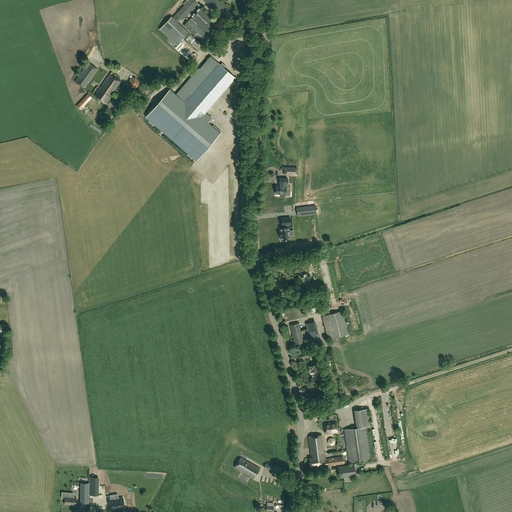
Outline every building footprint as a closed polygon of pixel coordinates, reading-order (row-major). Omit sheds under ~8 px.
[(198,4),(194,0),(186,0),(177,10),(178,11),(176,14),(182,20),(198,4)] [(203,0),(224,19),(231,12),(217,0),(203,0)] [(202,7),(190,19),(184,25),(202,43),(208,36),(196,25),(197,24),(209,35),(219,24),(209,14),(210,13),(207,10),(206,11),(202,7)] [(176,45),(188,32),(172,16),(160,29),(176,45)] [(131,55),(122,67),(130,74),(140,62),(131,55)] [(205,112),(235,77),(236,76),(232,73),(231,74),(210,56),(199,69),(198,68),(176,95),(169,89),(145,117),(196,161),(220,133),(208,122),(212,118),(205,112)] [(98,69),(90,63),(89,63),(74,81),(83,88),(98,69)] [(113,93),(121,82),(110,74),(101,86),(113,93)] [(139,81),(136,77),(130,78),(128,84),(132,88),(135,88),(138,86),(139,81)] [(106,104),(113,93),(101,86),(94,96),(106,104)] [(276,186),(276,193),(286,194),(286,186),(285,186),(285,183),(288,183),(288,179),(280,178),(280,183),(281,183),(281,186),(276,186)] [(297,216),(317,214),(316,205),(297,207),(297,216)] [(281,219),(282,224),(283,224),(283,228),(280,228),(280,231),(280,236),(281,236),(281,240),(290,239),(289,235),(290,235),(290,231),(289,231),(289,227),(287,227),(287,224),(291,224),(290,218),(281,219)] [(328,226),(300,228),(301,240),(328,238),(328,226)] [(304,317),(302,310),(305,310),(303,303),(291,306),(291,307),(286,309),(289,321),(304,317)] [(322,316),(329,340),(349,334),(343,310),(322,316)] [(305,319),(307,333),(315,332),(313,318),(305,319)] [(290,326),(293,334),(295,344),(303,341),(303,338),(307,337),(306,335),(302,336),(299,323),(290,326)] [(321,377),(317,364),(308,366),(310,374),(314,373),(316,379),(321,377)] [(355,410),(357,427),(366,426),(370,426),(368,408),(355,410)] [(325,434),(337,432),(336,422),(324,423),(325,434)] [(370,459),(366,426),(357,427),(344,429),(349,462),(370,459)] [(343,457),(325,459),(322,435),(308,437),(311,458),(309,458),(310,466),(327,464),(327,466),(344,464),(343,457)] [(377,451),(378,455),(377,455),(379,461),(385,459),(382,449),(377,451)] [(235,467),(254,479),(260,468),(241,457),(235,467)] [(267,469),(276,471),(278,466),(265,463),(264,467),(267,468),(267,469)] [(340,478),(356,475),(354,464),(338,467),(340,478)] [(90,494),(98,494),(98,476),(90,476),(90,494)] [(261,479),(260,486),(275,488),(276,481),(261,479)] [(80,503),(88,503),(89,483),(80,483),(80,503)] [(116,483),(101,485),(102,492),(117,490),(116,483)] [(76,498),(68,497),(69,494),(65,494),(65,497),(65,504),(76,505),(76,498)] [(125,508),(123,497),(119,498),(110,499),(109,499),(111,510),(125,508)]
